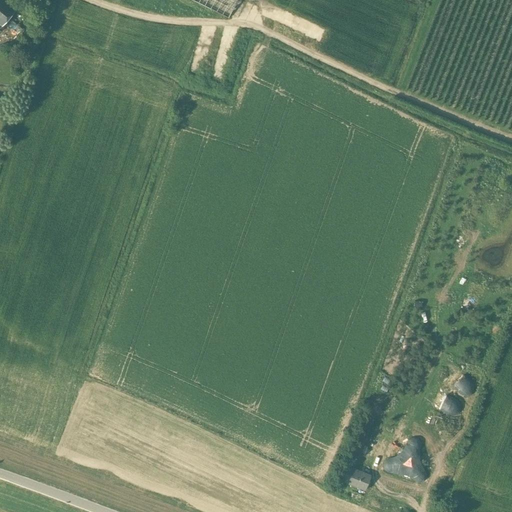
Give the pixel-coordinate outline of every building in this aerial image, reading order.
[(0,0),(0,26),(1,25),(15,8),(5,0),(0,0)] [(189,0),(228,19),(237,0),(189,0)] [(469,373),(468,373),(467,375),(466,376),(463,377),(461,377),(459,377),(458,376),(457,376),(456,377),(456,379),(456,381),(456,383),(457,384),(457,386),(458,388),(459,389),(460,391),(460,392),(461,393),(462,394),(463,395),(464,395),(465,396),(466,396),(467,396),(468,396),(469,396),(469,395),(470,395),(471,394),(472,394),(473,393),(473,391),(474,389),(474,387),(474,384),(473,381),(472,378),(471,377),(471,376),(469,373)] [(384,391),(388,380),(377,377),(374,387),(384,391)] [(449,395),(449,394),(448,397),(447,398),(445,400),(443,401),(441,401),(440,401),(438,400),(438,402),(439,404),(439,406),(440,407),(441,409),(442,410),(443,412),(444,413),(446,414),(447,415),(448,416),(449,416),(450,417),(451,417),(452,417),(453,417),(454,417),(455,417),(455,416),(456,416),(457,415),(458,414),(458,413),(458,412),(459,411),(459,410),(459,408),(458,406),(457,403),(456,401),(454,399),(453,397),(452,396),(449,395)] [(364,446),(374,417),(362,413),(348,454),(356,456),(360,445),(364,446)] [(430,414),(429,418),(449,427),(450,423),(430,414)] [(344,465),(338,479),(364,490),(370,475),(344,465)]
